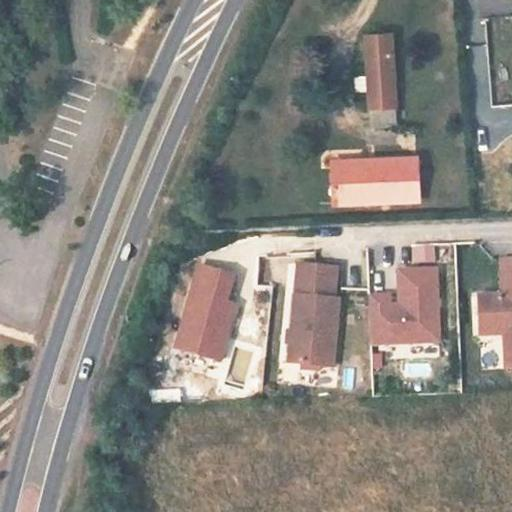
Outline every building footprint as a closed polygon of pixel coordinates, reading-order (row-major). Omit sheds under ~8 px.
[(381,100),(378,25),(360,26),(353,26),(356,101),(381,100)] [(400,192),(400,154),(357,155),(356,166),(313,167),(313,193),(400,192)] [(357,155),(312,156),(313,167),(356,166),(357,155)] [(485,318),(485,330),(487,366),(511,365),(511,253),(481,254),(482,289),(456,289),(457,319),(485,318)] [(309,261),(272,257),(262,355),(307,361),(314,292),(306,291),(309,261)] [(195,262),(172,358),(220,370),(237,301),(229,299),(236,272),(195,262)] [(370,345),(441,342),(438,265),(393,267),(394,290),(368,291),(370,345)] [(457,319),(457,330),(485,330),(485,318),(457,319)]
